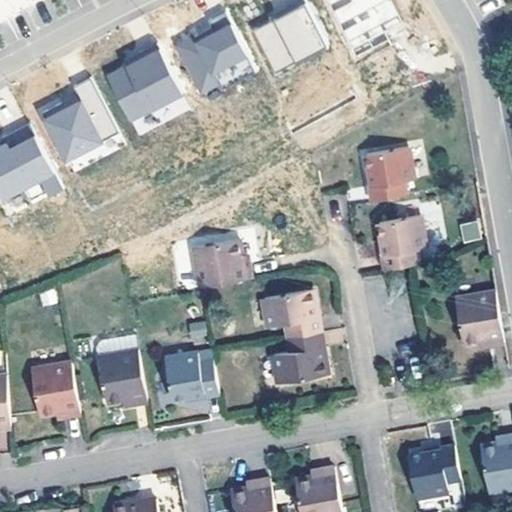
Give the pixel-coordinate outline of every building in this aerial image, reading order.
[(330,43),(307,0),(296,0),(289,4),(291,9),(254,28),(277,71),(330,43)] [(326,0),(356,56),(388,39),(392,43),(411,33),(393,0),(326,0)] [(270,14),(273,18),(291,9),(289,4),(270,14)] [(259,69),(228,10),(211,18),(214,25),(217,31),(202,39),(199,33),(180,43),(204,89),(222,80),(225,87),(259,69)] [(214,25),(199,33),(202,39),(217,31),(214,25)] [(185,90),(159,40),(141,50),(144,55),(129,63),(109,74),(132,118),(185,90)] [(144,55),(141,50),(126,58),(129,63),(144,55)] [(122,130),(93,75),(76,84),(83,98),(66,107),(63,101),(45,111),(69,157),(122,130)] [(80,92),(63,101),(66,107),(83,98),(80,92)] [(66,186),(33,121),(6,135),(9,141),(0,145),(0,182),(7,196),(43,176),(52,193),(66,186)] [(365,151),(367,166),(370,179),(371,184),(367,185),(370,198),(403,192),(400,179),(410,177),(403,144),(365,151)] [(365,185),(367,185),(371,184),(370,179),(367,166),(362,167),(365,185)] [(379,221),(382,237),(385,255),(381,256),(383,267),(407,263),(418,260),(415,249),(424,246),(418,213),(379,221)] [(477,222),(461,225),(464,241),(480,238),(477,222)] [(192,246),(198,285),(252,275),(249,261),(244,262),(243,258),(242,253),(238,236),(192,246)] [(379,256),(381,256),(385,255),(382,237),(375,239),(379,256)] [(382,273),(363,276),(367,305),(386,302),(382,273)] [(310,302),(315,300),(312,280),(262,290),(268,322),(285,319),(288,335),(321,329),(318,313),(312,314),(312,309),(310,302)] [(499,341),(489,288),(448,296),(457,342),(472,339),(476,339),(482,337),(484,343),(499,341)] [(206,343),(206,322),(190,322),(190,343),(206,343)] [(329,378),(326,358),(321,358),(318,346),(323,344),(321,329),(288,335),(291,351),(275,355),(281,386),(329,378)] [(132,404),(147,402),(134,335),(101,341),(96,347),(97,358),(105,402),(120,400),(125,400),(130,399),(132,404)] [(476,339),(472,339),(473,346),(484,343),(482,337),(476,339)] [(171,398),(188,395),(205,392),(206,395),(218,393),(211,350),(211,349),(164,359),(171,398)] [(65,418),(80,415),(70,365),(30,372),(38,417),(54,414),(58,414),(63,413),(65,418)] [(0,430),(10,429),(6,377),(0,377),(0,430)] [(205,392),(188,395),(189,401),(206,398),(206,395),(205,392)] [(511,484),(511,431),(502,433),(502,438),(498,439),(493,440),(476,443),(484,490),(511,484)] [(455,442),(440,445),(440,449),(429,451),(424,452),(410,454),(417,495),(449,488),(448,478),(460,476),(455,442)] [(440,449),(440,445),(439,443),(423,446),(424,452),(429,451),(440,449)] [(344,511),(337,465),(323,467),(323,472),(318,474),(314,474),(297,478),(302,511),(344,511)] [(276,511),(271,477),(257,480),(258,486),(252,487),(248,488),(231,491),(235,511),(276,511)] [(156,498),(140,501),(142,505),(128,508),(127,503),(107,507),(107,511),(158,511),(157,505),(156,498)]
